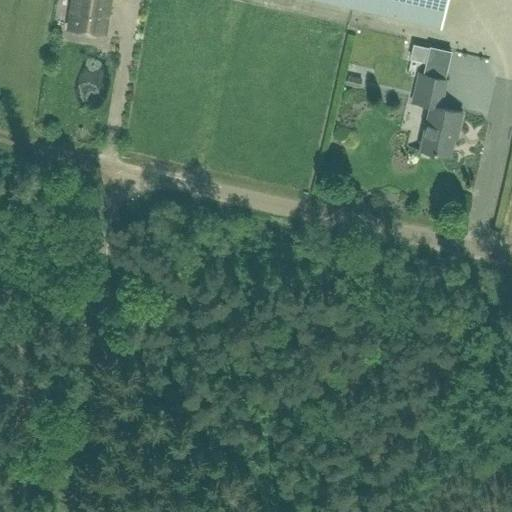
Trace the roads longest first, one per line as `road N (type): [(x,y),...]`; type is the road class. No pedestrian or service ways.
road 1 (unclassified): [(511,255),(149,175),(123,178)]
road 2 (unclassified): [(68,511),(106,205),(123,178)]
road 3 (track): [(0,128),(123,178)]
